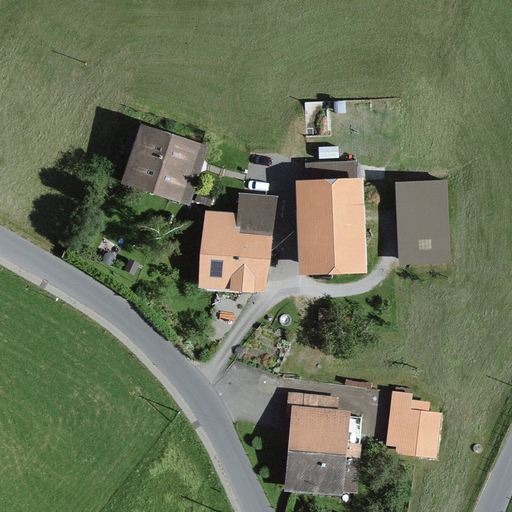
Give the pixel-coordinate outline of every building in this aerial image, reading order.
[(135,178),(177,192),(190,152),(148,138),(135,178)] [(372,265),(451,261),(444,180),(367,185),(372,265)] [(307,188),(311,268),(359,266),(355,186),(307,188)] [(213,278),(263,282),(268,221),(273,221),(275,200),(241,197),(242,219),(218,217),(213,278)] [(320,392),(290,394),(291,407),(321,405),(320,392)] [(384,406),(384,453),(416,453),(416,415),(406,415),(405,406),(384,406)] [(360,495),(364,463),(359,462),(363,421),(302,414),(294,484),(348,490),(347,493),(360,495)]
